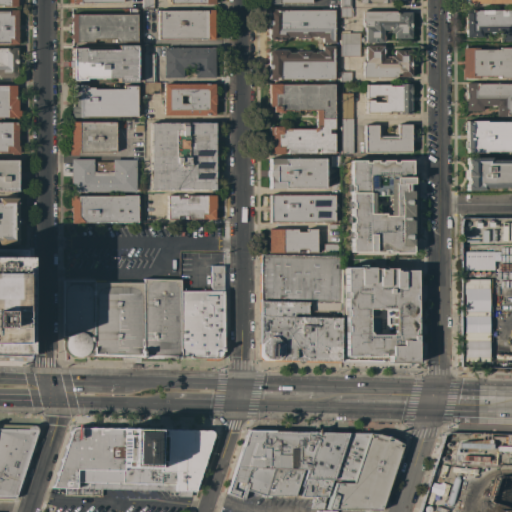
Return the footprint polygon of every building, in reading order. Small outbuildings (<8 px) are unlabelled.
[(153,0),(153,8),(144,8),(144,0),(153,0)] [(351,8),(351,17),(341,17),(341,8),(341,0),(351,0),(352,7),(351,7),(351,8)] [(115,42),(115,39),(94,39),(94,42),(72,42),(72,39),(70,39),(70,35),(72,35),(72,32),(71,32),(71,24),(72,24),(72,22),(70,22),(70,18),(72,18),(72,14),(129,14),(129,8),(137,8),(137,42),(115,42)] [(334,10),(334,43),(322,43),(322,38),(317,38),(317,36),(310,36),(310,37),(309,38),(296,38),(295,37),(288,36),(288,38),(286,39),(284,39),(275,39),(271,39),(270,38),(269,37),(268,33),(268,9),(334,10)] [(511,10),(511,41),(502,41),(501,42),(500,42),(499,41),(499,40),(500,39),(500,32),(484,32),(484,37),(466,37),(466,28),(466,16),(466,9),(511,10)] [(0,11),(8,11),(8,10),(18,10),(18,44),(8,44),(8,43),(0,43),(0,11)] [(207,40),(207,39),(158,39),(158,11),(207,10),(214,10),(214,22),(216,22),(216,27),(214,27),(214,40),(207,40)] [(395,11),(395,12),(411,12),(411,38),(394,38),(394,33),(383,33),(383,34),(384,36),(384,37),(383,40),(383,41),(383,43),(365,43),(365,27),(363,27),(363,22),(362,22),(362,11),(395,11)] [(360,45),(360,56),(341,56),(341,45),(341,32),(359,32),(360,45)] [(136,59),(139,59),(139,64),(136,64),(136,82),(118,82),(118,78),(86,78),(86,80),(72,80),(72,67),(70,67),(70,61),(72,61),(72,48),(85,48),(85,50),(118,50),(118,45),(136,45),(136,59)] [(268,54),(268,52),(269,50),(271,49),(286,50),(287,50),(289,52),(295,52),(296,51),(297,51),(308,51),(310,51),(311,52),(317,52),(317,51),(322,51),(322,46),(334,46),(334,79),(268,79),(268,54)] [(411,50),(411,60),(411,68),(411,77),(396,77),(396,78),(362,78),(362,66),(363,66),(363,62),(365,61),(365,46),(383,46),(383,48),(384,50),(384,51),(384,52),(383,54),(383,59),(388,58),(388,60),(390,60),(390,56),(394,56),(394,50),(411,50)] [(195,78),(195,68),(183,68),(183,78),(164,78),(164,48),(215,47),(215,77),(195,78)] [(0,48),(17,48),(17,75),(17,76),(15,77),(14,77),(2,78),(0,77),(0,48)] [(511,48),(511,78),(499,78),(499,76),(478,76),(478,78),(463,78),(463,48),(465,48),(479,48),(479,49),(499,49),(499,48),(511,48)] [(144,82),(144,51),(145,51),(145,53),(155,53),(155,82),(160,82),(144,82)] [(351,71),(351,81),(341,82),(341,72),(351,71)] [(160,93),(144,93),(144,82),(160,82),(160,93)] [(315,119),(315,110),(297,110),(297,111),(291,111),(291,110),(284,110),(284,112),(279,113),(279,112),(270,112),(270,106),(269,106),(269,94),(268,94),(268,84),(280,83),(280,84),(334,84),(334,119),(315,119)] [(511,83),(511,116),(496,116),(496,106),(495,106),(495,107),(491,107),(490,106),(482,106),(482,111),(466,111),(466,99),(466,93),(466,83),(511,83)] [(72,117),(72,113),(71,113),(71,103),(72,103),(72,84),(81,84),(81,85),(87,85),(87,87),(94,87),(94,89),(123,89),(123,86),(137,86),(137,117),(72,117)] [(164,115),(164,84),(215,84),(215,94),(215,105),(215,115),(164,115)] [(366,85),(389,84),(389,85),(400,85),(400,84),(411,84),(411,96),(411,114),(399,114),(399,112),(388,112),(388,113),(366,113),(366,100),(373,100),(373,102),(384,102),(384,95),(373,96),(373,97),(366,97),(366,85)] [(0,85),(16,85),(16,87),(18,87),(18,110),(21,110),(21,116),(18,116),(18,118),(15,118),(15,117),(0,117),(0,85)] [(341,93),(352,93),(352,119),(353,119),(341,119),(341,93)] [(334,129),(329,129),(329,133),(334,133),(334,153),(319,153),(319,149),(315,149),(315,154),(287,154),(287,149),(283,149),(283,154),(269,154),(268,140),(269,140),(269,127),(272,127),(274,126),(281,126),(282,128),(313,128),(315,125),(315,119),(334,119),(334,129)] [(353,119),(353,154),(341,154),(341,119),(353,119)] [(511,151),(485,152),(485,153),(467,153),(467,148),(464,148),(464,141),(466,141),(466,134),(466,130),(464,130),(464,122),(466,122),(466,121),(485,121),(485,122),(511,122),(511,151)] [(0,122),(17,122),(18,146),(19,146),(19,154),(3,154),(3,152),(0,152),(0,122)] [(79,153),(78,153),(78,155),(69,155),(69,145),(71,145),(71,123),(72,123),(72,122),(116,122),(116,152),(79,152),(79,153)] [(216,123),(216,128),(215,128),(215,135),(216,135),(216,141),(215,141),(215,144),(216,144),(216,149),(215,149),(215,152),(216,152),(216,168),(215,168),(215,171),(216,171),(216,177),(215,177),(215,184),(216,184),(216,190),(150,190),(150,182),(151,182),(151,179),(150,179),(150,165),(151,165),(151,162),(150,162),(150,150),(151,150),(151,147),(150,147),(150,133),(151,133),(151,130),(150,130),(150,123),(216,123)] [(365,125),(378,125),(378,127),(382,127),(382,136),(397,136),(397,124),(411,124),(411,132),(413,132),(413,143),(411,143),(411,152),(365,152),(365,125)] [(341,156),(341,166),(331,166),(331,156),(341,156)] [(325,158),(325,170),(327,170),(327,176),(325,176),(325,188),(269,188),(269,176),(266,176),(266,170),(269,170),(269,158),(325,158)] [(511,188),(484,188),(484,190),(466,190),(466,184),(468,184),(468,178),(466,178),(466,177),(464,177),(464,171),(467,171),(467,169),(468,169),(468,164),(467,164),(467,158),(491,158),(491,160),(511,160),(511,188)] [(93,162),(113,162),(113,160),(136,160),(136,192),(134,192),(134,191),(86,191),(86,192),(83,192),(83,191),(73,191),(73,192),(71,192),(71,159),(93,159),(93,162)] [(17,172),(20,172),(20,179),(17,179),(17,191),(0,191),(0,160),(17,160),(17,172)] [(393,253),(371,253),(371,252),(350,252),(350,239),(349,239),(349,232),(349,223),(348,223),(348,216),(350,216),(350,209),(348,209),(348,202),(349,202),(349,192),(348,192),(348,185),(350,185),(350,160),(369,160),(377,160),(377,161),(381,161),(381,160),(392,160),(392,161),(397,161),(397,160),(411,160),(411,198),(413,198),(413,205),(412,205),(412,215),(413,215),(413,221),(412,221),(412,233),(413,233),(413,239),(411,239),(411,253),(393,253)] [(167,195),(177,195),(177,194),(186,194),(186,196),(216,195),(216,210),(215,210),(215,219),(207,220),(207,219),(184,219),(184,216),(177,216),(177,219),(168,219),(167,195)] [(123,196),(123,195),(137,195),(137,222),(115,223),(115,222),(78,222),(78,223),(72,223),(72,206),(70,206),(70,198),(71,198),(71,195),(78,195),(78,196),(123,196)] [(334,195),(334,222),(269,222),(269,195),(334,195)] [(0,198),(17,198),(17,218),(19,218),(19,224),(17,224),(17,244),(0,244),(0,198)] [(297,229),(297,232),(306,232),(306,229),(316,229),(316,253),(306,253),(306,250),(297,250),(297,253),(268,253),(268,229),(297,229)] [(340,244),(340,254),(324,254),(324,244),(340,244)] [(0,248),(27,250),(26,354),(0,353),(0,248)] [(492,271),(492,252),(463,251),(462,270),(492,271)] [(311,310),(311,302),(307,302),(307,314),(294,314),(293,317),(341,318),(341,363),(305,362),(303,363),(302,363),(301,363),(300,363),(299,361),(266,360),(261,353),(262,299),(261,299),(261,255),(340,257),(340,267),(341,267),(341,311),(311,310)] [(181,291),(187,291),(187,289),(191,289),(191,291),(201,291),(201,289),(210,289),(210,291),(211,291),(211,265),(224,265),(224,352),(223,356),(222,357),(221,358),(217,359),(215,358),(215,359),(202,359),(181,358),(181,291)] [(341,363),(341,318),(342,311),(341,311),(341,267),(358,268),(358,265),(365,265),(365,267),(373,267),(373,268),(378,268),(378,266),(385,266),(385,268),(394,268),(394,270),(396,270),(396,268),(403,268),(403,270),(416,270),(415,294),(417,294),(417,301),(416,301),(416,317),(417,317),(417,323),(416,323),(416,329),(418,329),(418,335),(416,335),(416,341),(417,341),(417,347),(416,347),(416,363),(388,363),(388,361),(383,361),(383,363),(341,363)] [(487,279),(463,279),(462,357),(487,357),(487,279)] [(181,358),(164,358),(164,359),(158,358),(157,358),(152,358),(151,358),(146,358),(146,357),(144,357),(144,358),(83,357),(83,356),(80,357),(78,357),(75,356),(71,355),(69,353),(67,350),(66,347),(66,344),(66,341),(67,338),(69,336),(64,336),(64,281),(94,281),(94,283),(143,283),(143,280),(180,280),(180,291),(181,291),(181,358)] [(0,424),(33,425),(35,426),(36,426),(37,429),(38,430),(37,432),(15,498),(14,498),(12,498),(0,498),(0,424)] [(332,480),(326,498),(325,498),(323,503),(324,503),(323,509),(311,509),(314,498),(301,496),(304,487),(302,486),(306,468),(302,470),(294,496),(265,496),(264,496),(251,492),(251,493),(246,492),(244,499),(228,494),(249,430),(292,431),(292,430),(300,431),(300,432),(314,431),(316,426),(318,426),(319,431),(349,432),(332,480)] [(71,431),(72,429),(74,427),(76,427),(78,427),(114,428),(165,429),(209,430),(211,431),(212,432),(212,434),(212,437),(194,491),(191,493),(191,497),(178,497),(178,491),(102,489),(102,496),(65,495),(65,488),(52,488),(71,431)] [(369,433),(353,483),(341,483),(341,480),(332,480),(349,432),(369,433)] [(380,433),(393,434),(404,439),(380,510),(369,510),(369,511),(363,511),(363,510),(326,509),(334,482),(341,483),(353,483),(369,433),(380,433)]
